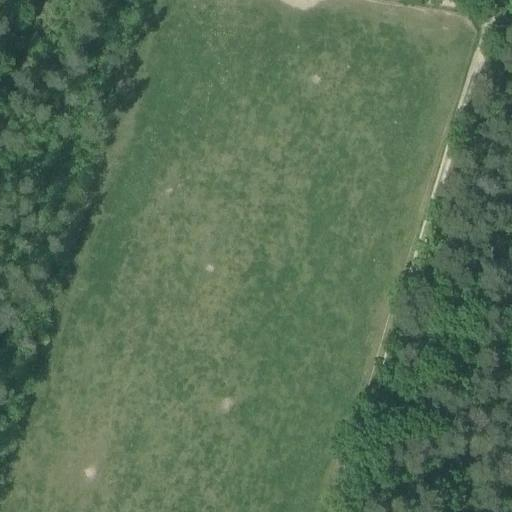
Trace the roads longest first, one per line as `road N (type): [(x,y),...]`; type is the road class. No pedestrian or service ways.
road 1 (track): [(341,511),(495,0)]
road 2 (track): [(511,23),(369,0)]
